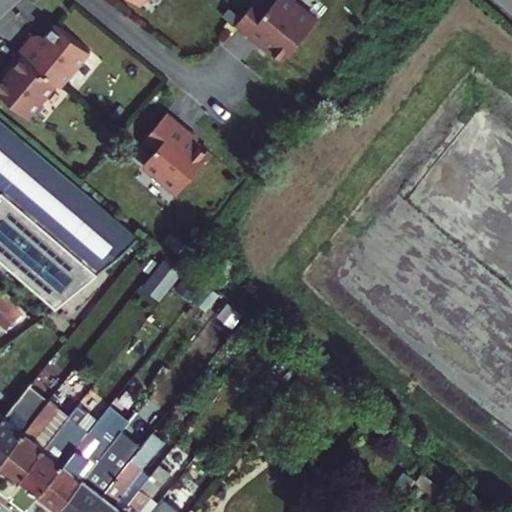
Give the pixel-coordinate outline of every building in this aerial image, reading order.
[(264,0),(254,0),(234,24),(261,46),(265,40),(271,45),(269,47),(283,59),(316,19),(292,0),(273,0),(270,5),(264,0)] [(29,36),(17,50),(56,83),(60,86),(88,51),(55,23),(43,38),(39,44),(29,36)] [(0,94),(28,117),(56,83),(17,50),(5,65),(4,64),(0,69),(6,74),(0,81),(0,94)] [(166,112),(141,141),(153,151),(141,164),(176,193),(209,153),(194,141),(192,144),(187,140),(192,134),(166,112)] [(135,238),(0,121),(0,188),(1,190),(71,250),(95,271),(135,238)] [(71,250),(1,190),(0,191),(0,255),(38,288),(71,250)] [(57,305),(95,271),(71,250),(38,288),(57,305)] [(166,251),(157,263),(175,278),(184,266),(166,251)] [(203,282),(187,269),(174,286),(190,299),(203,282)] [(0,320),(5,326),(21,311),(0,291),(0,320)] [(236,310),(224,299),(218,306),(231,317),(236,310)] [(41,369),(31,381),(40,388),(50,376),(41,369)] [(0,419),(0,459),(45,403),(35,395),(40,388),(31,381),(4,415),(0,419)] [(51,396),(40,388),(35,395),(45,403),(49,399),(51,396)] [(0,463),(18,478),(54,433),(44,426),(56,410),(59,407),(49,399),(45,403),(0,459),(0,463)] [(85,415),(75,407),(66,418),(77,426),(85,415)] [(66,418),(56,410),(44,426),(54,433),(66,418)] [(57,510),(127,421),(122,417),(111,429),(108,427),(83,458),(73,449),(38,494),(57,510)] [(18,478),(38,494),(73,449),(75,447),(66,440),(77,426),(66,418),(54,433),(18,478)] [(87,511),(121,470),(113,463),(138,430),(127,421),(57,510),(60,511),(87,511)] [(121,470),(87,511),(120,511),(148,477),(140,472),(143,468),(142,466),(161,442),(150,433),(121,470)] [(149,511),(150,511),(144,506),(169,473),(158,464),(148,477),(120,511),(149,511)] [(422,472),(415,483),(444,507),(451,495),(422,472)] [(413,482),(402,474),(394,486),(404,494),(413,482)] [(188,511),(193,507),(184,500),(173,511),(156,511),(152,508),(150,511),(149,511),(188,511)] [(411,511),(414,509),(403,503),(396,511),(411,511)]
